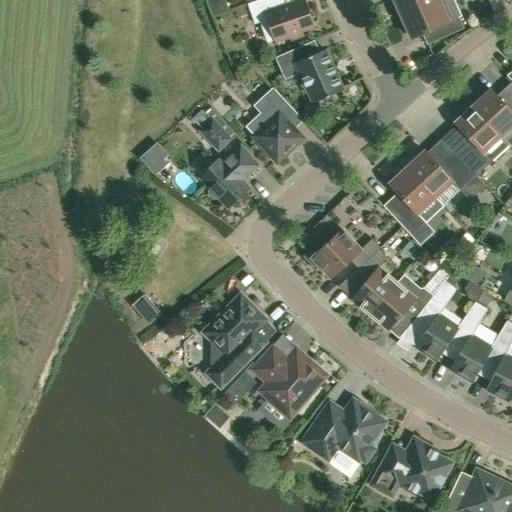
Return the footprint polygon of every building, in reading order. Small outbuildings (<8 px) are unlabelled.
[(283,3),(281,0),(257,0),(248,3),(255,23),(262,21),(265,31),(269,33),(273,31),(276,40),(289,35),(292,38),(302,35),(302,30),(313,26),(304,0),(301,0),(287,5),(283,3)] [(394,0),(402,18),(440,1),(439,0),(394,0)] [(445,13),(440,1),(402,18),(411,38),(435,28),(440,38),(464,28),(455,8),(445,13)] [(244,5),(234,9),(237,17),(247,13),(244,5)] [(275,57),(285,79),(300,72),(313,102),(342,89),(325,49),(302,59),(297,47),(275,57)] [(491,89),(473,106),(501,135),(505,140),(511,133),(511,82),(497,96),(491,89)] [(286,152),(292,146),(294,146),(303,138),(295,128),(282,114),(290,106),(273,87),(263,96),(269,102),(259,111),(260,113),(246,126),(254,134),(253,136),(277,162),(286,154),(286,152)] [(468,136),(453,150),(475,174),(476,175),(509,145),(505,140),(501,135),(473,106),(455,122),(458,124),(468,136)] [(218,155),(233,141),(212,119),(198,133),(218,155)] [(157,142),(139,158),(155,175),(168,164),(163,159),(168,154),(157,142)] [(221,157),(199,177),(210,188),(209,189),(209,190),(209,191),(208,192),(209,193),(209,195),(210,197),(212,198),(214,199),(215,199),(216,199),(217,198),(219,197),(228,208),(249,188),(240,178),(245,173),(247,175),(258,165),(240,146),(224,161),(221,157)] [(425,150),(407,167),(435,197),(442,205),(459,189),(469,200),(486,185),(476,175),(475,174),(453,150),(438,164),(427,153),(425,150)] [(407,167),(389,183),(397,192),(399,193),(390,201),(399,210),(416,229),(423,222),(432,215),(442,205),(435,197),(407,167)] [(360,249),(342,230),(327,243),(322,237),(302,256),(314,269),(319,265),(330,277),(350,259),(358,268),(377,250),(380,247),(372,239),(360,249)] [(377,250),(358,268),(351,274),(363,284),(351,298),(370,314),(396,283),(378,267),(386,257),(377,250)] [(464,259),(454,272),(469,281),(474,273),(473,264),(464,259)] [(450,273),(445,280),(453,286),(461,276),(452,272),(450,273)] [(401,277),(396,283),(370,314),(388,329),(405,309),(415,318),(431,297),(422,290),(419,293),(401,277)] [(431,297),(415,318),(407,328),(421,338),(415,346),(435,360),(475,301),(457,327),(439,314),(457,288),(453,286),(445,280),(431,297)] [(511,284),(503,301),(511,305),(511,284)] [(483,290),(476,302),(485,307),(492,295),(483,290)] [(254,322),(262,315),(241,294),(210,325),(210,335),(227,352),(210,369),(210,376),(221,387),(265,342),(254,330),(254,322)] [(475,301),(435,360),(441,352),(455,360),(450,369),(470,381),(507,320),(490,347),(471,335),(487,308),(485,307),(476,302),(475,301)] [(511,340),(511,322),(507,320),(470,381),(471,382),(476,373),(491,380),(486,389),(508,400),(511,392),(511,357),(505,354),(511,340)] [(166,330),(154,343),(161,350),(174,338),(166,330)] [(290,415),(325,375),(293,348),(284,358),(273,348),(254,369),(266,379),(258,388),(290,415)] [(245,371),(224,392),(235,403),(256,382),(245,371)] [(328,401),(300,442),(329,461),(349,475),(358,462),(361,459),(365,463),(375,448),(370,445),(387,421),(352,397),(343,411),(328,401)] [(393,445),(371,484),(392,496),(398,484),(416,493),(417,490),(432,498),(451,462),(437,455),(439,451),(414,438),(406,452),(393,445)] [(511,511),(511,486),(477,469),(473,477),(463,498),(450,493),(441,511),(511,511)] [(431,502),(427,508),(428,511),(439,511),(440,511),(437,501),(431,502)]
